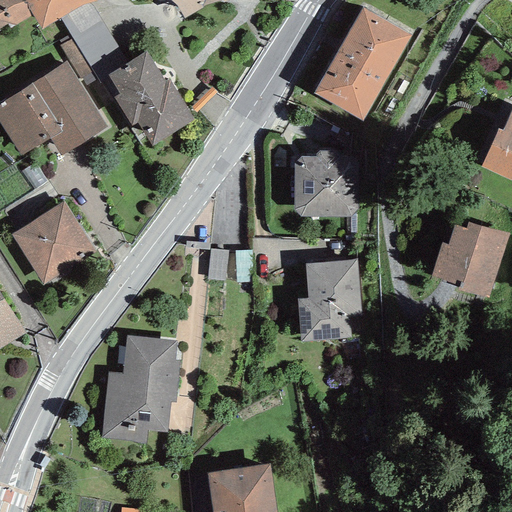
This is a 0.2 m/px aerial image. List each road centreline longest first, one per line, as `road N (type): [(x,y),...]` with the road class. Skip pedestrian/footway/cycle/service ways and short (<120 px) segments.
road 1 (tertiary): [(314,0),(56,380),(1,511)]
road 2 (residential): [(469,0),(389,128),(384,223),(399,295),(411,317),(427,321),(446,301)]
